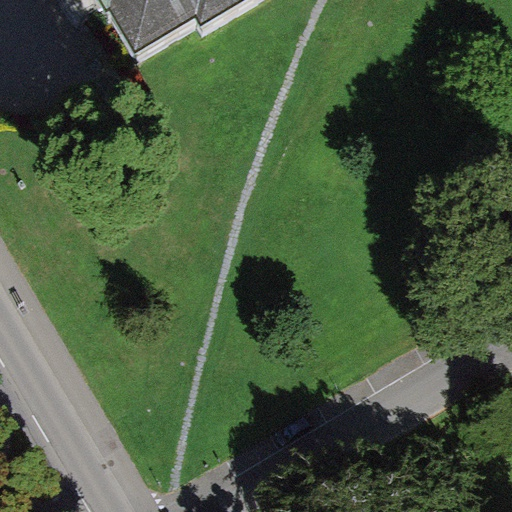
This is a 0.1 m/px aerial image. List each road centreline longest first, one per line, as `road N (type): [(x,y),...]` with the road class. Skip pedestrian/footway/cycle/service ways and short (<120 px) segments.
road 1 (residential): [(511,312),(208,511)]
road 2 (primary): [(87,511),(0,358)]
